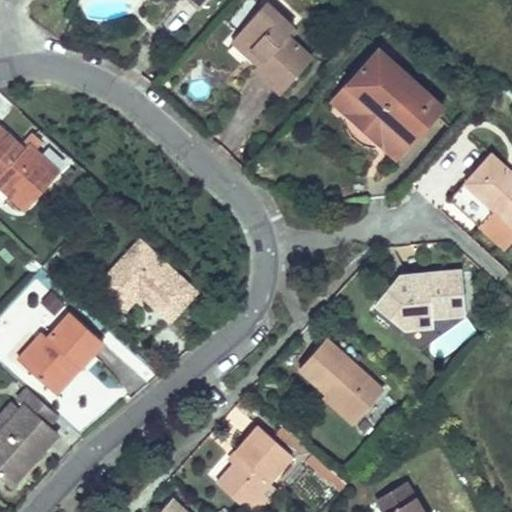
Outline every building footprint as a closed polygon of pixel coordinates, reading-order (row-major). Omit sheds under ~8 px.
[(205,0),(181,0),(195,12),(205,0)] [(262,4),(229,40),(254,64),(249,69),(277,94),(308,60),(283,36),(290,29),(262,4)] [(223,46),(249,69),(254,64),(229,40),(223,46)] [(440,112),(376,53),(332,102),(347,116),(375,142),(396,160),(440,112)] [(245,73),(272,98),(277,94),(249,69),(245,73)] [(369,148),(375,142),(347,116),(343,121),(344,125),(347,133),(352,139),(360,145),(369,148)] [(0,126),(0,174),(2,173),(32,200),(60,171),(27,142),(23,147),(0,126)] [(511,227),(511,174),(489,155),(463,184),(511,227)] [(2,173),(0,174),(0,185),(25,208),(32,200),(2,173)] [(130,248),(107,274),(120,284),(110,295),(124,308),(136,295),(133,292),(136,289),(144,289),(147,292),(143,295),(171,320),(197,290),(147,244),(137,255),(130,248)] [(397,298),(385,311),(403,327),(430,326),(430,316),(463,315),(460,272),(426,273),(427,281),(408,282),(401,275),(387,289),(397,298)] [(107,274),(97,283),(110,295),(120,284),(107,274)] [(387,289),(375,302),(385,311),(397,298),(387,289)] [(41,332),(16,360),(47,388),(72,361),(79,368),(102,342),(70,312),(47,337),(41,332)] [(383,390),(327,338),(298,369),(328,396),(331,392),(360,417),(383,390)] [(72,361),(47,388),(54,394),(79,368),(72,361)] [(57,392),(82,415),(106,390),(81,366),(57,392)] [(55,414),(26,387),(15,399),(21,404),(0,427),(0,475),(9,484),(55,433),(45,425),(55,414)] [(360,417),(331,392),(328,396),(325,399),(352,424),(360,417)] [(241,457),(217,483),(246,509),(293,456),(259,425),(235,451),(241,457)] [(423,511),(406,483),(378,500),(385,511),(423,511)] [(186,511),(172,498),(159,511),(186,511)]
